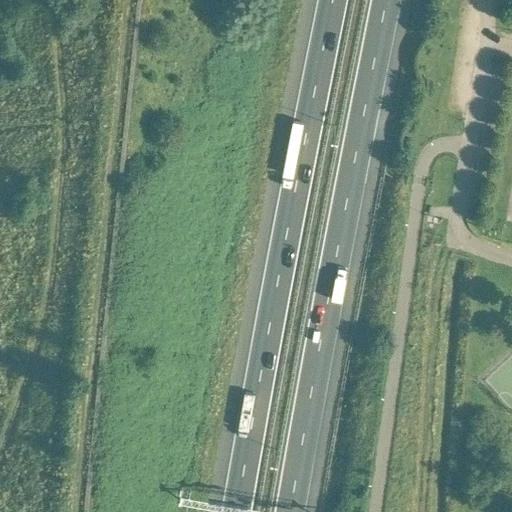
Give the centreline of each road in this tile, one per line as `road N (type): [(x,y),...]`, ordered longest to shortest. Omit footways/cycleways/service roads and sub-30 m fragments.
road 1 (motorway): [(332,0),(235,511)]
road 2 (motorway): [(289,511),(385,0)]
road 3 (residential): [(511,257),(474,245),(456,221),(487,0)]
